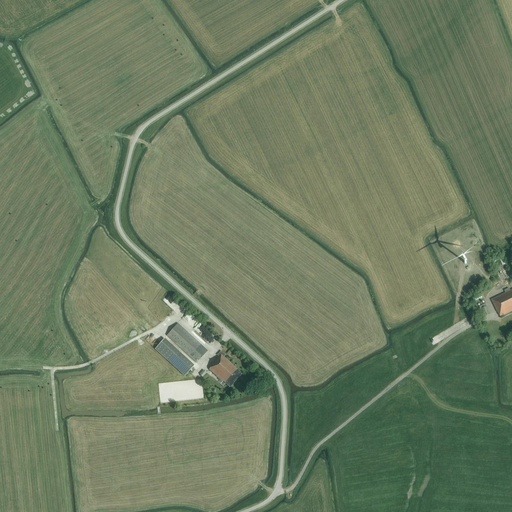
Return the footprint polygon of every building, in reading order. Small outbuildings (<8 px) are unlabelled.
[(511,289),(510,291),(509,288),(505,290),(506,293),(492,300),(498,312),(501,317),(511,311),(511,289)] [(484,298),(481,293),(472,298),(474,303),(484,298)] [(484,316),(490,313),(485,303),(479,306),(480,309),(481,309),(484,316)] [(167,336),(194,360),(197,363),(208,351),(178,324),(167,336)] [(194,366),(165,339),(155,349),(185,376),(194,366)] [(230,387),(242,374),(224,357),(225,355),(221,351),(217,355),(219,357),(212,365),(213,365),(209,369),(222,381),(223,381),(230,387)]
